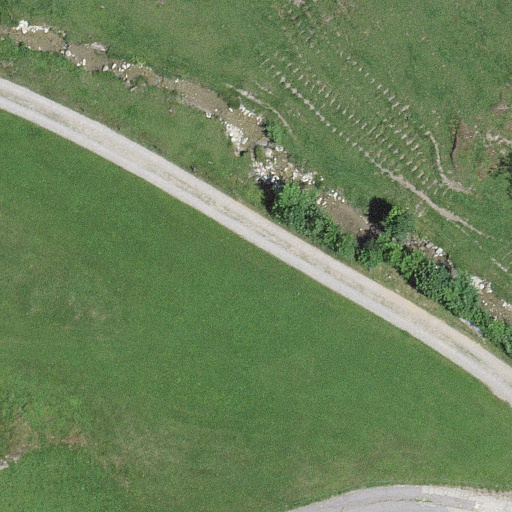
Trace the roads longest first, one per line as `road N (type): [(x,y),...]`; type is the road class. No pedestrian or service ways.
road 1 (track): [(0,96),(105,141),(371,289),(511,389)]
road 2 (track): [(478,511),(424,499),(326,511)]
